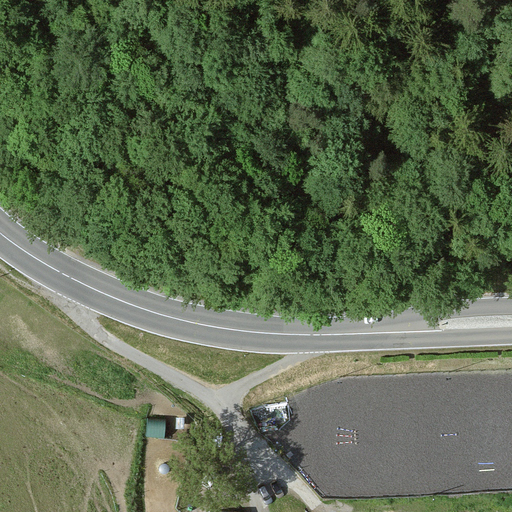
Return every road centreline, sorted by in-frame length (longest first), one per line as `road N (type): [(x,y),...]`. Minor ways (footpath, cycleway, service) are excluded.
road 1 (track): [(511,250),(242,156),(149,64),(106,0)]
road 2 (secondary): [(342,333),(208,325),(86,285)]
road 3 (residential): [(86,285),(87,318),(96,331),(216,402)]
road 4 (secondary): [(511,326),(342,333)]
road 5 (residential): [(216,402),(313,508)]
road 6 (residential): [(216,402),(342,333)]
